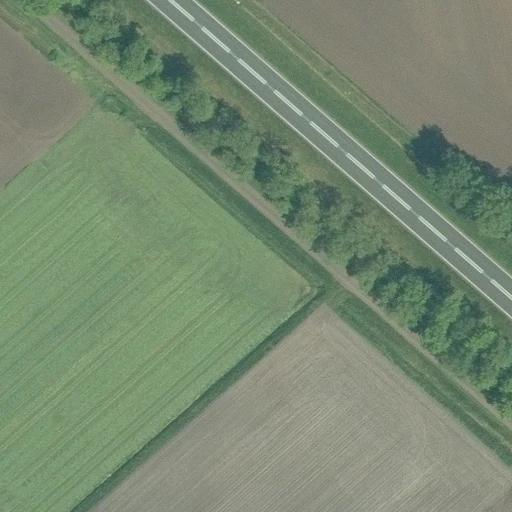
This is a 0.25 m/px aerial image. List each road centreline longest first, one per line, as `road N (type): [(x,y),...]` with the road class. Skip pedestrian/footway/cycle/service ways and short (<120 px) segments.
road 1 (unclassified): [(511,422),(27,0)]
road 2 (trunk): [(511,299),(169,0)]
